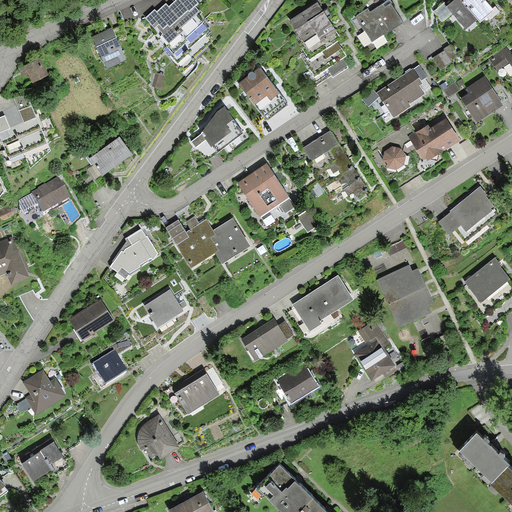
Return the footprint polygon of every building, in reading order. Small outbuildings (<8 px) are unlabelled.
[(198,1),(196,0),(174,0),(169,6),(164,3),(155,11),(153,8),(143,17),(161,35),(157,40),(163,46),(160,48),(182,70),(211,41),(204,34),(206,30),(200,24),(203,20),(195,15),(199,10),(194,6),(198,1)] [(300,74),(311,91),(348,66),(345,62),(343,58),(348,55),(343,48),(339,42),(343,39),(331,20),(318,0),(286,21),(306,51),(300,54),(309,68),(300,74)] [(452,0),(445,6),(465,31),(492,9),(484,0),(452,0)] [(367,8),(354,17),(371,42),(402,20),(390,4),(385,8),(382,3),(370,12),(367,8)] [(110,26),(89,36),(105,68),(126,58),(110,26)] [(449,45),(430,58),(440,71),(458,57),(449,45)] [(511,54),(506,46),(488,58),(497,71),(509,63),(511,67),(511,54)] [(46,74),(40,57),(16,67),(20,76),(27,73),(30,80),(46,74)] [(419,64),(377,91),(380,95),(383,98),(393,114),(412,102),(410,99),(425,90),(419,81),(422,79),(421,77),(426,74),(419,64)] [(259,66),(236,84),(264,120),(287,102),(277,90),(268,78),(259,66)] [(457,92),(476,121),(503,103),(483,74),(457,92)] [(363,98),(369,105),(380,95),(377,91),(374,88),(363,98)] [(0,113),(0,144),(7,161),(46,146),(27,102),(0,113)] [(188,142),(202,163),(245,132),(223,105),(215,110),(202,132),(188,142)] [(415,130),(410,122),(370,148),(373,153),(379,149),(382,154),(383,156),(388,165),(396,167),(405,163),(406,155),(403,147),(404,147),(405,142),(411,138),(423,156),(438,159),(440,149),(460,136),(447,116),(430,126),(428,122),(415,130)] [(319,117),(290,136),(335,204),(364,184),(353,167),(341,149),(328,131),(319,117)] [(82,156),(96,176),(132,152),(119,132),(82,156)] [(267,163),(237,184),(267,228),(297,207),(267,163)] [(63,202),(53,182),(30,194),(39,213),(63,202)] [(448,235),(458,227),(465,236),(495,209),(489,202),(492,200),(480,186),(465,198),(448,212),(436,221),(448,235)] [(199,223),(173,240),(191,268),(213,253),(221,266),(250,246),(232,218),(224,223),(213,230),(205,219),(199,223)] [(160,254),(139,228),(124,237),(98,277),(117,290),(129,272),(160,254)] [(9,234),(0,238),(0,274),(4,273),(9,285),(29,275),(9,234)] [(493,259),(462,282),(490,321),(511,304),(511,284),(507,277),(498,266),(493,259)] [(414,262),(376,279),(398,328),(436,311),(414,262)] [(324,328),(320,322),(355,300),(342,279),(288,311),(302,333),(306,339),(324,328)] [(184,310),(170,288),(142,306),(156,327),(184,310)] [(99,298),(67,321),(81,341),(114,319),(99,298)] [(211,302),(204,307),(211,319),(219,314),(211,302)] [(254,361),(279,345),(293,336),(283,319),(277,322),(275,318),(240,339),(254,361)] [(373,320),(359,329),(364,338),(379,329),(373,320)] [(352,354),(369,379),(395,363),(378,337),(352,354)] [(92,368),(105,389),(126,376),(113,355),(92,368)] [(305,365),(277,379),(289,401),(316,387),(305,365)] [(218,394),(202,368),(170,387),(186,413),(218,394)] [(49,380),(43,370),(24,382),(31,395),(26,398),(35,414),(66,396),(54,376),(49,380)] [(179,446),(158,415),(146,422),(142,425),(139,429),(137,433),(136,439),(136,444),(138,448),(139,450),(145,449),(150,457),(157,453),(160,458),(179,446)] [(511,463),(479,432),(461,451),(493,481),(511,463)] [(53,440),(18,461),(32,483),(56,468),(52,462),(63,455),(53,440)] [(328,511),(278,464),(255,488),(279,511),(328,511)] [(511,466),(510,465),(492,484),(511,502),(511,466)] [(176,505),(167,509),(168,511),(212,511),(202,491),(191,497),(176,505)]
